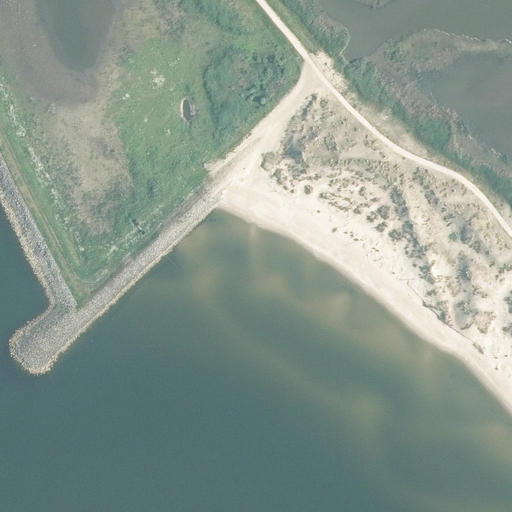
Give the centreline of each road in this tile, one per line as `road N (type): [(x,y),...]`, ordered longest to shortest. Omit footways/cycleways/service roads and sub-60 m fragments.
road 1 (track): [(300,60),(80,269),(57,259),(0,144)]
road 2 (track): [(511,235),(451,173),(355,118),(253,0)]
